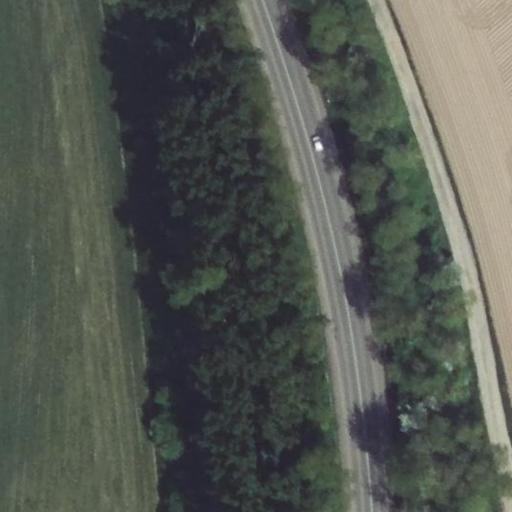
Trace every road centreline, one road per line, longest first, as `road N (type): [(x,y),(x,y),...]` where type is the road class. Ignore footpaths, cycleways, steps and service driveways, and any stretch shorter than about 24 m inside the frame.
road 1 (tertiary): [(371,511),(337,255),(262,0)]
road 2 (track): [(375,0),(445,187),(511,474)]
